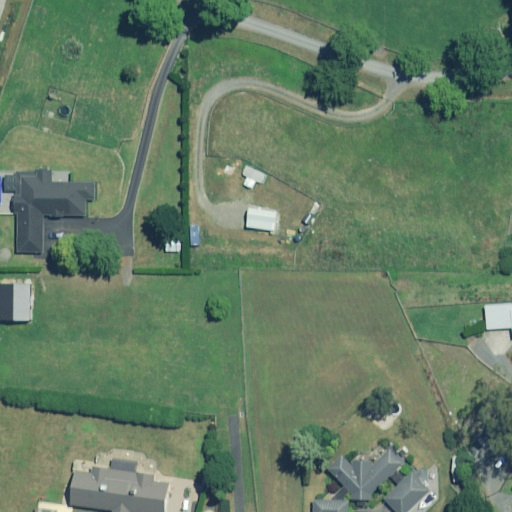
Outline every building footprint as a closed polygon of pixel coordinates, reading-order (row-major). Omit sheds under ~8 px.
[(97,201),(98,184),(72,184),(72,173),(55,173),(21,173),(21,177),(8,177),(8,193),(19,193),(19,218),(21,218),(21,253),(47,253),(47,217),(88,217),(88,201),(97,201)] [(511,304),(487,306),(489,330),(511,328),(511,304)] [(380,463),(355,461),(340,453),(331,471),(358,500),(374,501),(374,495),(393,477),(402,486),(387,500),(397,511),(410,511),(431,493),(414,474),(407,480),(400,472),(409,464),(394,449),(380,463)] [(157,476),(96,468),(95,474),(78,472),(73,506),(115,511),(167,511),(171,484),(156,482),(157,476)] [(350,511),(351,502),(318,501),(318,511),(350,511)]
